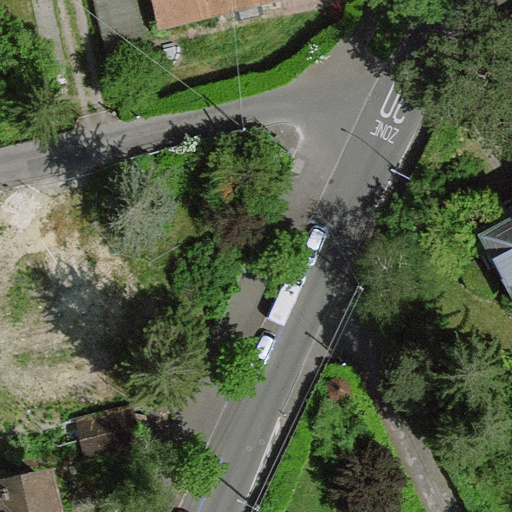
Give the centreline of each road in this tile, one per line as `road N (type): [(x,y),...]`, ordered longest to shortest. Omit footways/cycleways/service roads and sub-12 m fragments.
road 1 (residential): [(0,170),(298,102),(330,103),(391,127)]
road 2 (residential): [(325,266),(448,511)]
road 3 (residential): [(325,266),(215,511)]
road 4 (residential): [(391,127),(325,266)]
road 5 (residential): [(456,0),(391,127)]
